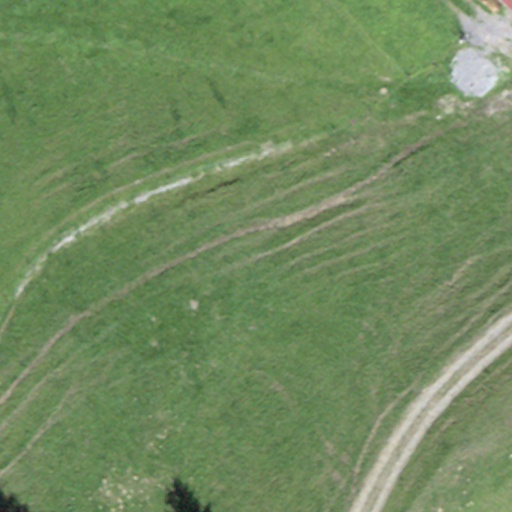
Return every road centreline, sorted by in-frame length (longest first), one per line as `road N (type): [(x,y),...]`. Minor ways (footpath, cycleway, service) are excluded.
road 1 (track): [(0,330),(15,299),(118,202),(208,161),(511,87)]
road 2 (track): [(372,511),(458,381),(511,332)]
